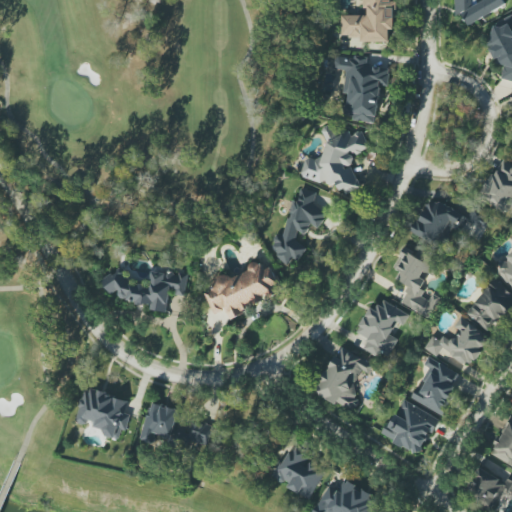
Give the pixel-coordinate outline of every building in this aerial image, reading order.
[(342,15),(342,37),(361,37),(361,42),(390,42),(390,30),(396,30),(396,1),(393,1),(393,0),(364,0),(365,15),(342,15)] [(455,0),(456,15),(463,15),(468,25),(505,7),(505,3),(503,0),(483,0),(476,3),(476,0),(455,0)] [(511,45),(511,44),(511,18),(498,16),(489,59),(505,63),(501,79),(511,81),(511,45)] [(377,123),(381,86),(388,86),(391,69),(367,66),(368,57),(354,55),(353,59),(335,56),(333,69),(346,71),(344,93),(349,94),(348,104),(355,105),(353,120),(377,123)] [(302,177),(320,182),(323,182),(334,185),(338,185),(339,190),(352,194),(357,193),(358,192),(354,158),(355,156),(347,152),(367,150),(365,131),(340,135),(334,133),(333,125),(324,126),(326,148),(323,157),(305,159),(302,172),(302,177)] [(511,205),(511,165),(503,160),(481,196),(508,212),(511,205)] [(326,214),(314,204),(317,192),(301,188),(299,197),(292,205),(290,213),(293,215),(287,222),(284,236),(277,234),(276,236),(272,251),(288,264),(292,259),(298,260),(308,249),(296,239),(298,233),(305,234),(313,223),(319,228),(325,221),(326,214)] [(432,197),(412,233),(441,249),(457,221),(479,233),(484,225),(432,197)] [(430,318),(441,298),(433,294),(430,301),(420,295),(430,277),(428,277),(437,260),(422,253),(419,259),(404,250),(394,268),(401,272),(397,279),(410,286),(401,303),(430,318)] [(511,254),(496,269),(511,286),(511,254)] [(214,314),(227,309),(230,317),(266,303),(263,297),(282,289),(273,267),(264,270),(261,263),(216,280),(219,286),(206,292),(214,314)] [(185,296),(188,276),(152,271),(151,283),(108,277),(105,297),(151,303),(150,310),(167,312),(170,294),(185,296)] [(466,311),(488,333),(511,308),(511,293),(497,279),(466,311)] [(364,349),(382,359),(407,313),(383,300),(377,311),(371,307),(357,332),(369,339),(364,349)] [(442,349),(472,367),(490,337),(460,319),(454,328),(458,330),(452,341),(443,336),(441,341),(433,336),(425,349),(438,357),(442,349)] [(341,347),(316,392),(352,412),(358,400),(351,396),(364,373),(368,375),(374,365),(341,347)] [(442,414),(462,374),(433,360),(420,388),(418,387),(411,399),(442,414)] [(129,402),(87,387),(75,422),(87,426),(122,438),(130,415),(125,413),(129,402)] [(440,420),(404,399),(383,435),(419,455),(440,420)] [(180,410),(151,402),(141,440),(154,443),(156,434),(172,439),(180,410)] [(491,455),(511,465),(511,417),(510,417),(491,455)] [(207,445),(213,426),(194,420),(188,440),(207,445)] [(310,500),(327,469),(291,450),(276,478),(290,485),(288,488),(310,500)] [(506,481),(482,469),(469,499),(493,510),(504,488),(511,491),(511,472),(506,481)] [(327,485),(313,511),(372,511),(380,497),(345,480),(340,491),(327,485)]
